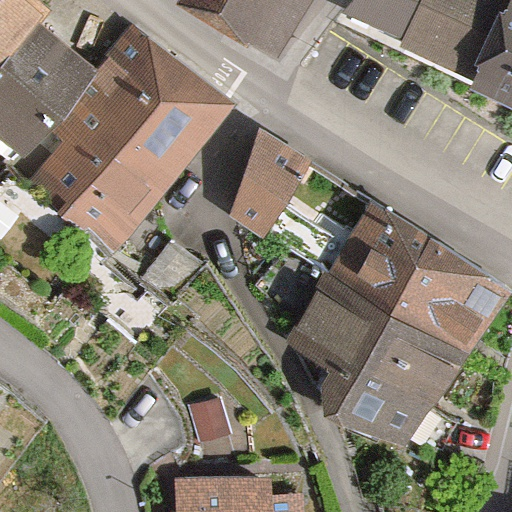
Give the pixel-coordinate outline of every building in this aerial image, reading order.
[(33,0),(0,0),(0,35),(12,20),(33,0)] [(204,0),(284,47),(308,0),(204,0)] [(359,0),(347,19),(405,50),(427,0),(359,0)] [(427,0),(405,50),(463,74),(496,0),(427,0)] [(511,0),(496,0),(463,74),(511,96),(511,0)] [(12,20),(0,35),(0,151),(13,161),(80,70),(12,20)] [(128,26),(13,161),(106,251),(229,94),(128,26)] [(230,218),(251,237),(301,157),(251,121),(232,178),(230,218)] [(325,262),(460,349),(511,285),(369,192),(325,262)] [(287,324),(421,409),(460,349),(325,262),(287,324)] [(323,349),(314,409),(404,448),(421,409),(323,349)] [(270,511),(268,469),(163,475),(165,511),(270,511)]
